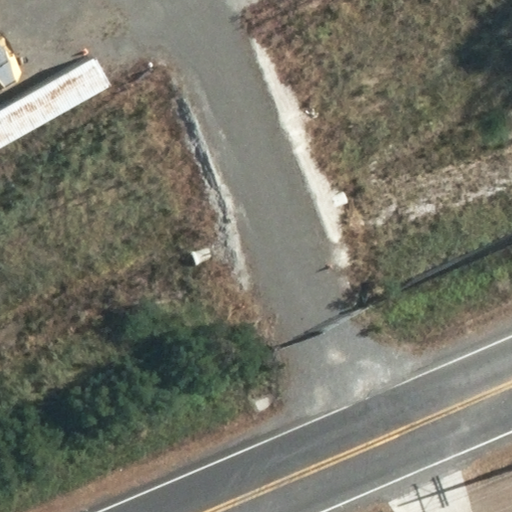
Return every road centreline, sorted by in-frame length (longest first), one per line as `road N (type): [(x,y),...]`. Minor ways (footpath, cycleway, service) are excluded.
road 1 (track): [(384,425),(308,332),(178,19),(177,0)]
road 2 (tertiary): [(511,373),(183,511)]
